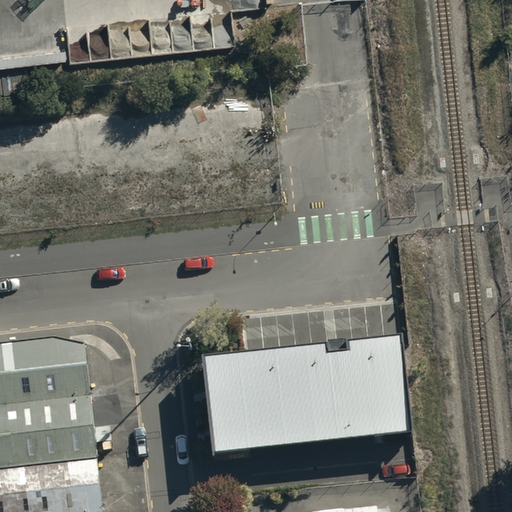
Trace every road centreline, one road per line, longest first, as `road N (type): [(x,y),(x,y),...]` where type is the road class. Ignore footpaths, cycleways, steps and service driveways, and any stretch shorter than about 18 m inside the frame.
road 1 (unclassified): [(173,511),(147,291)]
road 2 (unclassified): [(147,291),(342,270)]
road 3 (unclassified): [(147,291),(0,307)]
